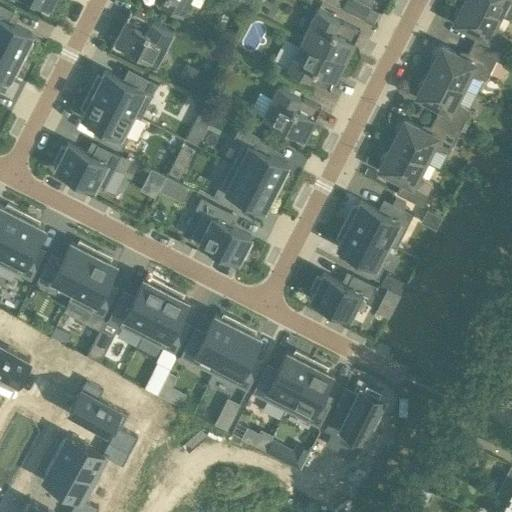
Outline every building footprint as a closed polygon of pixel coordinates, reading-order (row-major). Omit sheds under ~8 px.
[(29,0),(28,3),(48,13),(54,0),(29,0)] [(158,0),(183,12),(188,1),(200,7),(203,0),(158,0)] [(344,0),(341,7),(364,18),(364,17),(369,7),(355,0),(344,0)] [(455,19),(454,22),(477,34),(471,45),(496,58),(507,37),(492,26),(499,13),(472,0),(464,0),(462,6),(460,7),(459,7),(458,8),(457,10),(456,11),(455,13),(455,14),(455,16),(455,18),(455,19)] [(511,0),(472,0),(499,13),(511,19),(511,0)] [(0,3),(0,44),(24,57),(32,41),(29,39),(32,33),(14,24),(8,21),(13,10),(0,3)] [(369,7),(364,17),(373,22),(379,12),(369,7)] [(356,29),(317,9),(302,38),(345,60),(351,47),(348,45),(356,29)] [(133,12),(125,28),(121,26),(112,45),(131,55),(134,50),(157,62),(173,32),(133,12)] [(338,73),(345,60),(302,38),(287,67),(326,88),(335,71),(338,73)] [(0,44),(0,73),(9,78),(12,72),(16,74),(24,57),(0,44)] [(434,61),(429,70),(447,79),(461,87),(476,94),(484,79),(485,79),(496,58),(471,45),(465,57),(447,48),(442,45),(440,48),(439,49),(438,49),(436,50),(435,52),(434,53),(434,55),(433,56),(433,58),(433,59),(434,61)] [(225,59),(229,51),(219,46),(215,54),(225,59)] [(229,51),(225,59),(224,60),(233,65),(238,56),(229,51)] [(97,74),(89,90),(136,114),(136,115),(140,117),(158,83),(134,71),(128,82),(122,79),(104,70),(101,76),(97,74)] [(418,92),(416,95),(440,107),(434,119),(447,126),(459,131),(469,110),(476,94),(461,87),(447,79),(429,70),(424,79),(423,80),(422,81),(420,82),(419,83),(418,84),(418,86),(417,88),(417,89),(417,91),(418,92)] [(259,90),(250,109),(262,115),(286,127),(283,132),(303,143),(312,124),(309,122),(317,105),(278,85),(272,97),(259,90)] [(89,90),(81,107),(84,108),(81,114),(100,124),(105,127),(100,138),(122,149),(128,138),(125,136),(136,115),(136,114),(89,90)] [(215,106),(203,101),(194,119),(205,125),(215,106)] [(396,134),(392,144),(424,160),(440,168),(447,152),(448,153),(459,131),(447,126),(434,119),(428,130),(405,119),(403,121),(402,122),(400,123),(399,124),(398,125),(397,126),(396,128),(396,130),(396,131),(396,133),(396,134)] [(243,141),(232,163),(279,187),(288,171),(284,169),(287,163),(269,154),(263,151),(269,140),(239,125),(234,136),(243,141)] [(61,145),(54,159),(58,161),(55,166),(68,172),(66,176),(80,183),(82,179),(104,189),(121,154),(98,142),(92,153),(86,150),(68,141),(65,147),(61,145)] [(380,166),(379,169),(402,180),(396,192),(421,205),(432,184),(418,173),(424,160),(392,144),(387,153),(386,153),(384,154),(383,155),(382,156),(381,158),(380,159),(380,161),(380,163),(380,164),(380,166)] [(178,176),(183,167),(173,163),(169,172),(178,176)] [(219,184),(213,195),(235,206),(240,195),(246,198),(264,208),(267,202),(271,203),(279,187),(232,163),(221,185),(219,184)] [(161,180),(164,174),(152,169),(149,175),(161,180)] [(166,176),(160,189),(166,192),(173,180),(166,176)] [(202,211),(190,235),(212,245),(210,249),(224,256),(225,253),(238,259),(241,254),(244,256),(251,242),(248,240),(251,235),(232,226),(225,222),(231,211),(225,208),(201,196),(195,207),(202,211)] [(392,202),(403,208),(405,202),(394,197),(392,202)] [(353,204),(345,220),(392,244),(391,245),(396,247),(413,213),(403,208),(392,202),(389,201),(384,212),(378,209),(359,200),(356,206),(353,204)] [(0,257),(23,213),(7,205),(5,208),(0,205),(0,257)] [(23,213),(0,257),(0,263),(31,279),(42,257),(31,251),(43,228),(37,225),(39,221),(23,213)] [(345,220),(336,237),(340,238),(337,244),(355,254),(361,257),(355,268),(377,279),(383,267),(381,266),(391,245),(392,244),(345,220)] [(48,258),(37,280),(48,286),(52,279),(73,290),(74,290),(95,247),(79,239),(77,243),(71,240),(62,258),(59,264),(48,258)] [(73,290),(68,298),(103,316),(115,292),(104,286),(107,280),(116,262),(110,259),(112,256),(95,247),(74,290),(73,290)] [(338,310),(351,316),(363,292),(371,296),(376,285),(353,273),(348,284),(325,273),(322,279),(317,276),(310,291),(315,293),(313,297),(325,303),(324,306),(337,312),(338,310)] [(120,295),(108,318),(141,335),(167,284),(151,276),(149,279),(143,276),(134,294),(131,300),(120,295)] [(396,277),(390,289),(400,294),(406,282),(396,277)] [(167,284),(141,335),(175,352),(187,329),(176,323),(179,317),(188,299),(182,296),(184,292),(167,284)] [(388,289),(383,299),(394,304),(399,294),(388,289)] [(410,295),(387,338),(411,351),(434,309),(410,295)] [(192,331),(180,355),(213,372),(239,321),(223,312),(221,316),(215,313),(206,331),(203,337),(192,331)] [(239,321),(213,372),(224,378),(247,389),(259,365),(248,360),(251,354),(260,336),(254,333),(256,329),(239,321)] [(0,340),(0,372),(17,382),(30,356),(0,340)] [(511,344),(503,340),(488,366),(503,374),(511,355),(511,344)] [(264,368),(252,392),(285,409),(311,357),(295,349),(293,352),(287,349),(278,368),(275,374),(264,368)] [(311,357),(285,409),(319,426),(331,402),(320,396),(323,390),(332,372),(326,369),(328,366),(311,357)] [(80,384),(67,409),(109,432),(123,407),(80,384)] [(326,429),(338,435),(342,427),(367,439),(387,400),(381,397),(383,394),(369,387),(368,390),(362,387),(349,413),(337,407),(326,429)] [(267,449),(275,431),(287,437),(295,420),(282,414),(275,429),(244,413),(234,432),(267,449)] [(118,426),(109,442),(129,453),(138,437),(118,426)] [(55,454),(94,476),(107,453),(68,431),(55,454)] [(447,433),(435,458),(437,459),(447,464),(449,465),(453,456),(461,440),(461,439),(451,434),(448,433),(447,433)] [(161,480),(177,448),(166,443),(151,475),(161,480)] [(307,450),(296,444),(288,461),(299,467),(307,450)] [(310,450),(301,468),(313,474),(322,456),(310,450)] [(42,478),(81,499),(94,476),(55,454),(42,478)] [(435,459),(428,473),(439,478),(446,465),(435,459)] [(505,496),(511,499),(511,465),(510,464),(497,491),(506,496),(505,496)] [(209,511),(210,511),(227,489),(205,473),(188,497),(209,511)] [(511,511),(511,499),(505,496),(504,499),(508,501),(501,511),(511,511)] [(55,511),(31,499),(23,511),(55,511)] [(201,511),(181,501),(175,511),(201,511)] [(412,503),(407,511),(420,511),(423,508),(412,503)]
